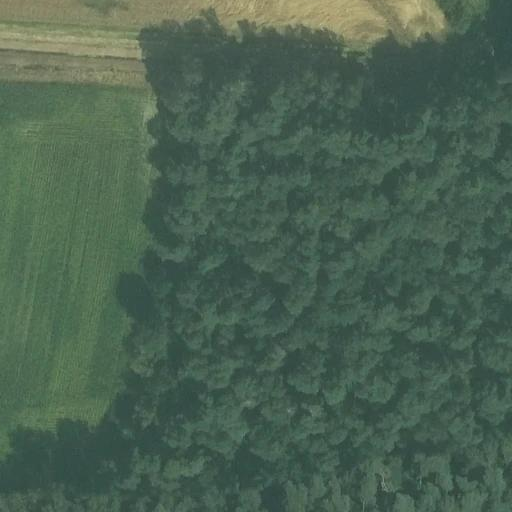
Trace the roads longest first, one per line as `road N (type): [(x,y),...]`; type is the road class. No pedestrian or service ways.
road 1 (track): [(511,53),(0,22)]
road 2 (track): [(0,114),(218,122)]
